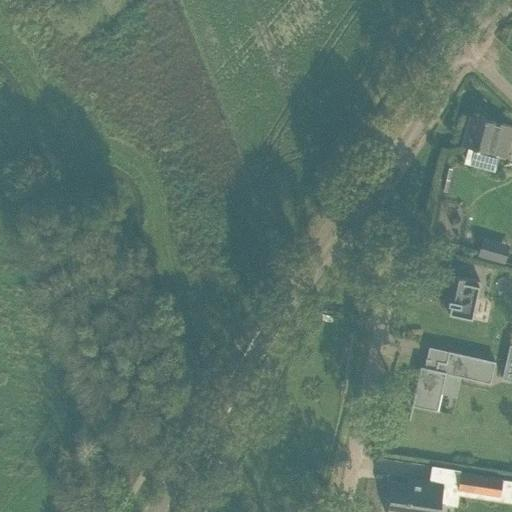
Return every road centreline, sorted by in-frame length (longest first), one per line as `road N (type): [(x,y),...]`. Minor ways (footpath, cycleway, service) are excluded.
road 1 (tertiary): [(147,511),(359,178)]
road 2 (residential): [(359,178),(393,226),(391,269),(343,511)]
road 3 (tertiary): [(359,178),(499,0)]
